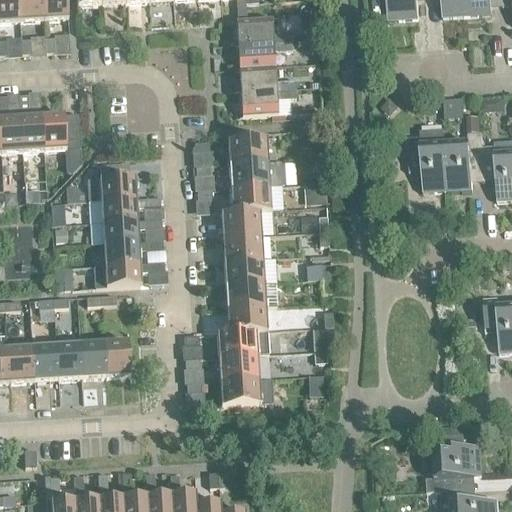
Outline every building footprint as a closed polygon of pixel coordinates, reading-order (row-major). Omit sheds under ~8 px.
[(16,0),(0,0),(0,27),(18,27),(16,0)] [(40,0),(16,0),(18,27),(42,25),(40,0)] [(65,0),(40,0),(42,25),(67,24),(65,0)] [(74,0),(76,11),(100,9),(99,0),(74,0)] [(99,0),(100,9),(124,8),(123,0),(99,0)] [(235,1),(236,25),(246,24),(245,10),(244,10),(244,8),(257,7),(256,0),(219,0),(220,2),(235,1)] [(415,0),(385,0),(387,25),(417,23),(415,0)] [(440,0),(442,21),(466,20),(464,0),(440,0)] [(489,0),(464,0),(466,20),(491,18),(489,0)] [(235,24),(236,49),(291,46),(290,37),(271,38),(271,22),(246,24),(236,25),(235,24)] [(43,43),(44,58),(54,57),(53,42),(43,43)] [(19,44),(20,59),(30,59),(29,44),(19,44)] [(236,49),(238,73),(274,71),(273,56),(291,55),(291,46),(236,49)] [(238,73),(239,97),(294,94),(293,84),(274,86),(274,71),(238,73)] [(306,80),(293,81),(293,84),(294,91),(307,90),(306,80)] [(294,94),(239,97),(241,121),(277,119),(276,104),(294,103),(294,94)] [(19,121),(21,157),(43,155),(41,120),(28,120),(27,99),(18,100),(19,114),(19,121)] [(0,158),(21,157),(19,121),(7,122),(5,100),(0,100),(0,158)] [(388,102),(380,112),(389,120),(397,111),(388,102)] [(491,103),(479,103),(480,117),(492,116),(491,103)] [(464,116),(463,104),(445,105),(446,123),(459,122),(458,116),(464,116)] [(63,118),(41,120),(43,155),(64,154),(65,154),(65,153),(78,152),(79,152),(78,142),(64,143),(63,118)] [(478,120),(466,121),(467,137),(479,136),(478,120)] [(470,169),(482,168),(481,151),(481,137),(466,138),(467,146),(444,148),(447,195),(471,193),(470,169)] [(422,197),(447,195),(444,148),(420,149),(420,141),(406,142),(408,173),(421,172),(422,197)] [(226,144),(228,169),(267,167),(265,142),(226,144)] [(193,147),(193,156),(208,155),(208,146),(193,147)] [(481,151),(482,168),(483,182),(495,181),(496,206),(511,204),(511,157),(494,158),(494,150),(481,151)] [(65,154),(64,154),(65,177),(68,177),(71,178),(79,169),(78,152),(65,153),(65,154)] [(228,169),(229,193),(268,191),(280,190),(279,166),(267,167),(228,169)] [(87,206),(99,206),(135,203),(133,181),(108,183),(108,168),(98,169),(99,183),(98,183),(98,184),(86,185),(87,206)] [(194,171),(195,180),(210,180),(209,170),(194,171)] [(324,189),(303,190),(304,209),(325,208),(324,189)] [(229,193),(231,216),(231,217),(259,215),(259,216),(270,215),(268,191),(229,193)] [(196,195),(197,205),(211,204),(211,194),(196,195)] [(38,195),(24,196),(25,208),(38,207),(38,195)] [(15,196),(3,197),(4,210),(16,209),(15,196)] [(99,206),(100,227),(136,225),(135,213),(159,211),(159,202),(144,203),(135,204),(135,203),(99,206)] [(219,217),(221,242),(260,239),(259,216),(259,215),(231,217),(231,216),(219,217)] [(315,220),(300,221),(301,237),(316,236),(315,220)] [(317,222),(318,236),(327,235),(326,221),(317,222)] [(100,227),(102,249),(138,247),(137,234),(161,233),(160,224),(145,225),(136,226),(136,225),(100,227)] [(65,233),(53,234),(54,247),(66,246),(65,233)] [(327,235),(318,236),(318,251),(328,250),(327,235)] [(221,242),(222,265),(261,263),(260,239),(221,242)] [(102,249),(103,271),(139,268),(138,256),(162,254),(161,245),(147,246),(138,247),(102,249)] [(222,265),(224,289),(263,287),(261,263),(222,265)] [(139,268),(103,271),(92,271),(94,293),(140,290),(140,277),(163,276),(163,267),(148,268),(139,269),(139,268)] [(319,269),(305,270),(306,285),(320,284),(320,270),(319,269)] [(320,270),(320,284),(330,283),(329,269),(320,270)] [(62,273),(54,273),(55,296),(63,295),(62,273)] [(330,283),(320,284),(321,299),(330,298),(330,283)] [(224,289),(225,313),(264,311),(263,287),(224,289)] [(114,300),(100,301),(100,310),(115,309),(114,300)] [(100,310),(100,301),(85,302),(86,311),(100,310)] [(511,356),(511,309),(497,310),(496,302),(482,303),(484,334),(497,333),(499,358),(511,356)] [(66,303),(52,304),(52,313),(67,312),(66,303)] [(52,313),(52,304),(37,305),(38,314),(52,313)] [(18,306),(4,307),(4,316),(19,315),(18,306)] [(225,313),(227,337),(255,336),(266,336),(264,311),(225,313)] [(322,318),(323,332),(332,332),(331,317),(322,318)] [(468,331),(462,331),(462,343),(476,343),(475,330),(468,331)] [(331,334),(312,335),(313,356),(331,355),(331,334)] [(215,337),(217,363),(256,360),(269,359),(267,336),(266,336),(255,336),(227,337),(215,337)] [(182,341),(183,350),(198,349),(197,340),(182,341)] [(127,345),(102,346),(105,382),(129,381),(127,345)] [(102,346),(78,348),(81,384),(105,382),(102,346)] [(78,348),(55,349),(57,385),(81,384),(78,348)] [(55,349),(31,351),(33,387),(57,385),(55,349)] [(31,351),(7,352),(9,388),(33,387),(31,351)] [(0,388),(9,388),(7,352),(0,352),(0,388)] [(326,357),(313,357),(314,368),(326,367),(326,357)] [(217,363),(218,387),(258,384),(256,360),(217,363)] [(184,365),(184,374),(199,373),(199,364),(184,365)] [(258,384),(218,387),(220,411),(270,408),(269,383),(258,384)] [(200,397),(200,388),(185,389),(186,398),(200,397)] [(187,414),(188,424),(200,423),(199,413),(187,414)] [(426,497),(439,496),(457,495),(456,482),(480,481),(479,451),(446,453),(446,458),(432,459),(433,482),(425,483),(426,497)] [(23,457),(24,473),(35,472),(34,456),(23,457)] [(122,511),(146,511),(146,501),(131,502),(129,478),(121,479),(122,493),(123,502),(122,502),(122,511)] [(217,492),(216,478),(207,478),(208,493),(217,492)] [(146,511),(170,511),(170,499),(155,500),(153,479),(145,480),(146,494),(146,501),(146,511)] [(98,511),(122,511),(122,502),(107,503),(106,480),(97,480),(98,495),(99,504),(98,504),(98,511)] [(170,511),(194,511),(195,509),(195,498),(179,499),(178,480),(169,480),(170,495),(170,499),(170,511)] [(74,511),(98,511),(98,504),(83,505),(82,481),(73,482),(74,496),(75,505),(74,505),(74,511)] [(49,511),(74,511),(74,505),(59,506),(58,483),(48,483),(49,498),(50,498),(50,507),(49,507),(49,511)] [(448,509),(448,511),(496,511),(496,504),(471,506),(470,494),(457,495),(439,496),(440,509),(448,509)] [(14,500),(1,500),(1,502),(2,510),(14,510),(14,500)]
